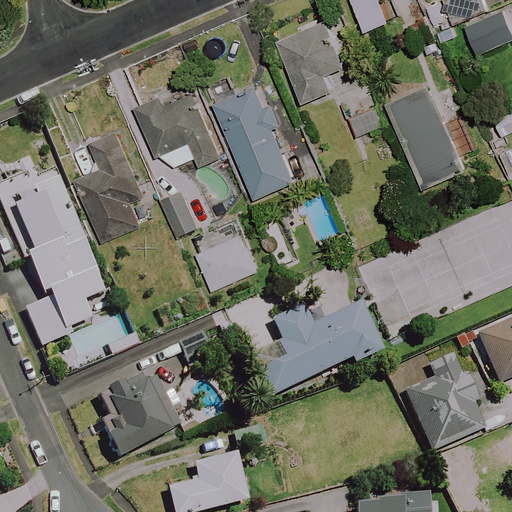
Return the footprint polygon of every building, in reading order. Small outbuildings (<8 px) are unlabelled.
[(392,24),(382,0),(351,0),(367,35),(392,24)] [(487,15),(481,0),(445,0),(455,26),(487,15)] [(511,42),(511,25),(505,10),(467,27),(480,57),(511,42)] [(346,69),(328,24),(281,43),(306,106),(335,94),(329,76),(346,69)] [(385,126),(360,72),(335,84),(360,138),(385,126)] [(272,107),(263,86),(218,106),(258,200),(302,182),(279,130),(286,127),(277,105),(272,107)] [(470,170),(435,87),(390,106),(426,189),(470,170)] [(135,99),(160,157),(178,168),(200,159),(204,167),(227,158),(200,95),(168,109),(159,89),(135,99)] [(511,133),(511,112),(501,117),(509,135),(511,133)] [(155,196),(127,130),(96,143),(107,171),(81,182),(106,243),(142,228),(133,206),(155,196)] [(29,260),(83,237),(55,169),(0,191),(0,199),(26,261),(29,260)] [(216,222),(203,193),(187,200),(200,229),(216,222)] [(83,237),(29,260),(46,301),(25,309),(41,347),(67,337),(65,331),(92,320),(84,302),(107,293),(83,237)] [(270,399),(350,362),(354,369),(385,355),(362,304),(317,325),(310,308),(275,324),(285,344),(252,359),(270,399)] [(511,321),(479,337),(501,385),(511,379),(511,321)] [(214,357),(204,334),(179,345),(189,368),(214,357)] [(488,426),(456,352),(428,364),(435,381),(406,393),(431,451),(488,426)] [(99,398),(87,372),(57,386),(69,411),(99,398)] [(151,386),(146,376),(99,398),(109,419),(101,422),(119,459),(179,430),(157,383),(151,386)] [(267,450),(264,429),(233,434),(237,455),(267,450)] [(208,511),(247,503),(235,456),(194,466),(198,483),(168,490),(173,511),(208,511)] [(438,511),(433,477),(351,490),(354,511),(438,511)]
